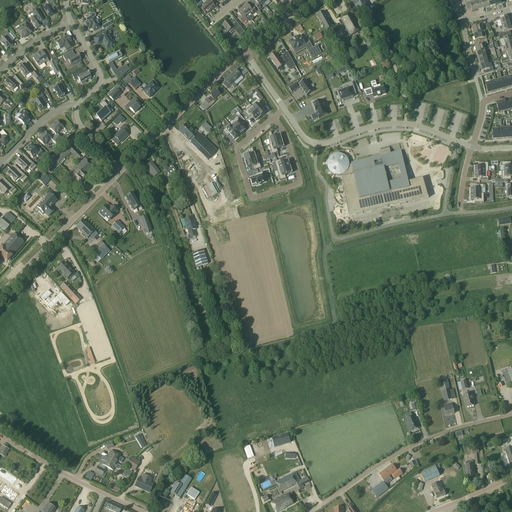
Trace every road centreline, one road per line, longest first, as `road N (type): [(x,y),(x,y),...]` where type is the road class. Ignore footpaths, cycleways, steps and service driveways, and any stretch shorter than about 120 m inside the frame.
road 1 (residential): [(471,146),(405,123),(312,143),(283,109)]
road 2 (residential): [(272,119),(235,151),(250,199),(301,182),(286,138)]
road 3 (unclassified): [(0,294),(119,171)]
